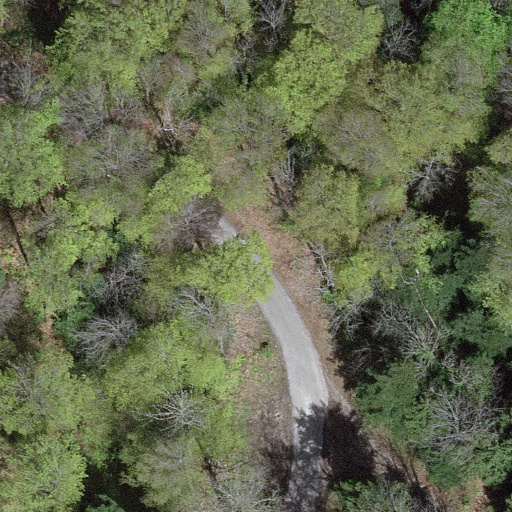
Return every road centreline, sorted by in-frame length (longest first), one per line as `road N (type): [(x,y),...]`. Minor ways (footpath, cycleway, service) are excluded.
road 1 (track): [(0,75),(108,133),(180,195),(268,291),(294,333),(309,445)]
road 2 (track): [(309,445),(409,511)]
